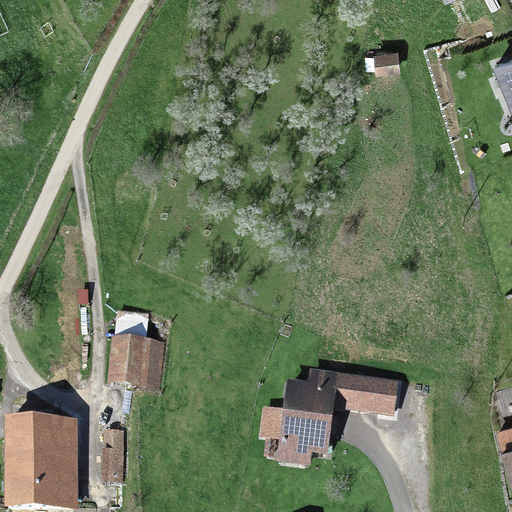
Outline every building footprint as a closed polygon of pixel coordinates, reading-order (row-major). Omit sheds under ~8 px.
[(399,35),(372,36),(373,78),(399,77),(399,35)] [(511,52),(495,59),(511,106),(511,52)] [(165,345),(107,342),(104,390),(162,393),(165,345)] [(283,389),(278,467),(312,469),(313,459),(333,460),(338,379),(308,378),(307,391),(283,389)] [(76,418),(6,418),(6,506),(77,506),(76,418)] [(511,428),(494,433),(508,493),(511,491),(511,428)] [(124,434),(103,434),(103,485),(124,485),(124,434)]
